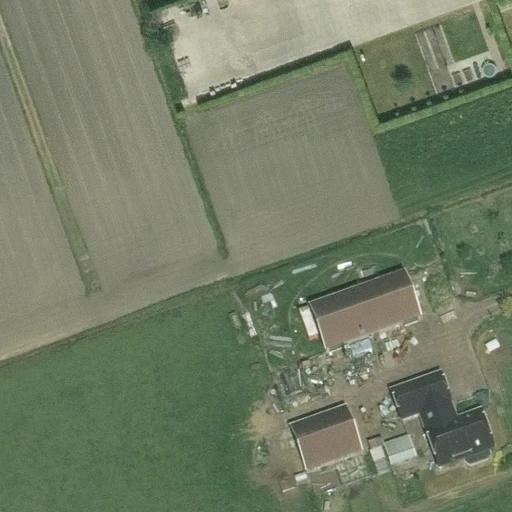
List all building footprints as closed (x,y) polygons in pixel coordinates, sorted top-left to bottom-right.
[(197,57),(183,57),(184,77),(197,76),(197,57)] [(421,321),(404,276),(310,309),(326,355),(421,321)] [(442,375),(391,393),(402,423),(420,417),(439,471),(465,461),(466,466),(470,468),(488,461),(490,457),(488,453),(494,451),(480,413),(458,421),(442,375)] [(362,455),(346,409),(291,429),(307,474),(362,455)] [(407,430),(386,438),(393,460),(415,452),(407,430)]
